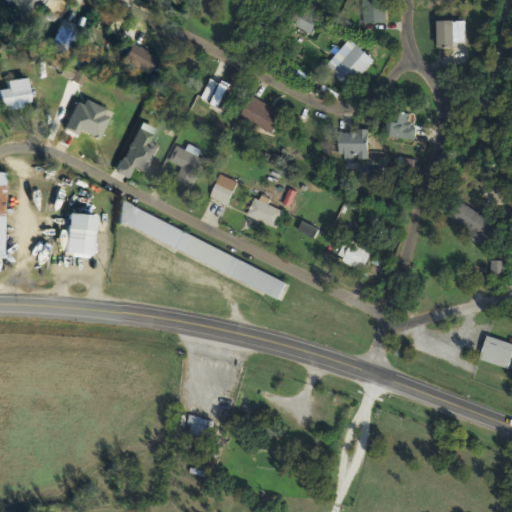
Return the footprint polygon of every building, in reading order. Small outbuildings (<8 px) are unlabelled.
[(469,21),(442,21),(442,47),(469,47),(469,21)] [(69,58),(80,32),(62,24),(50,50),(69,58)] [(377,60),(353,39),(327,68),(352,90),(377,60)] [(161,57),(143,50),(136,66),(154,74),(161,57)] [(11,89),(3,89),(2,105),(32,106),(33,79),(11,79),(11,89)] [(210,103),(229,106),(232,86),(212,83),(210,103)] [(243,119),(276,135),(287,112),(254,96),(243,119)] [(418,126),(413,126),(413,113),(395,113),(395,138),(418,138),(418,126)] [(162,146),(152,142),(154,137),(137,131),(120,176),(128,179),(134,163),(153,170),(162,146)] [(373,131),(339,131),(339,155),(373,155),(373,131)] [(179,181),(196,188),(209,158),(180,145),(172,162),(185,167),(179,181)] [(0,272),(6,273),(9,179),(74,181),(75,165),(10,163),(10,173),(0,172),(0,272)] [(232,207),(242,183),(224,175),(214,199),(232,207)] [(274,196),(267,193),(263,201),(258,199),(249,217),(279,231),(287,212),(270,204),(274,196)] [(450,218),(492,243),(502,225),(460,201),(450,218)] [(126,203),(118,220),(283,299),(291,282),(126,203)] [(97,257),(100,215),(72,213),(69,256),(97,257)] [(362,272),(375,255),(356,241),(343,258),(362,272)] [(507,262),(493,261),(493,283),(507,283),(507,262)] [(511,341),(488,337),(484,362),(511,367),(511,341)] [(214,438),(217,420),(191,416),(189,435),(214,438)]
